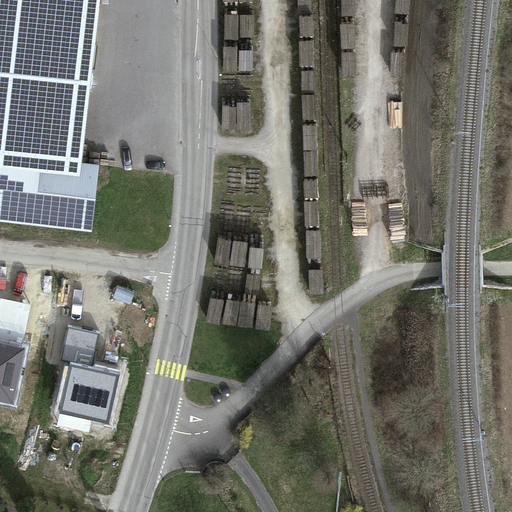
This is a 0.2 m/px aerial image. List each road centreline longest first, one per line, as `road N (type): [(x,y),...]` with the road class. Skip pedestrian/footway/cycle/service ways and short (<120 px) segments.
road 1 (unclassified): [(155,424),(191,433),(211,428),(323,317),(374,281),(426,269),(511,267)]
road 2 (tertiary): [(185,275),(198,145),(197,0)]
road 3 (residential): [(185,275),(0,255)]
road 4 (tertiary): [(155,424),(185,275)]
